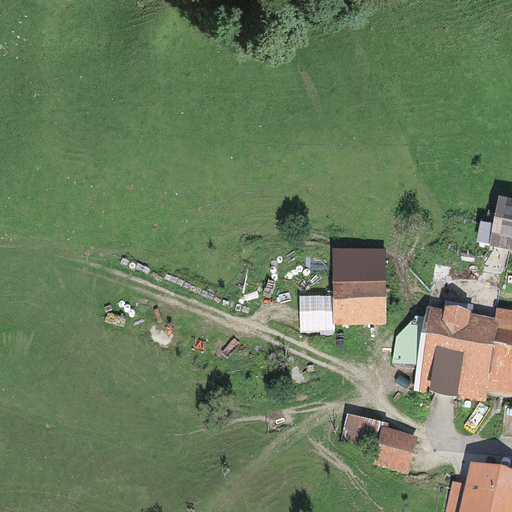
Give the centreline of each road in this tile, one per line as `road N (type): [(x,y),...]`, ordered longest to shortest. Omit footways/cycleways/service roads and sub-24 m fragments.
road 1 (track): [(0,250),(81,257),(364,378)]
road 2 (track): [(218,511),(247,473),(364,378)]
